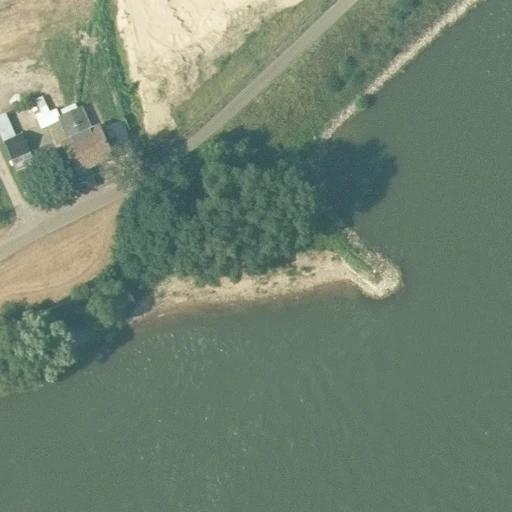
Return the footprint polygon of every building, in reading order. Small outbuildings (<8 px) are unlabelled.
[(0,59),(35,50),(29,24),(0,31),(0,59)] [(104,53),(81,60),(94,102),(117,95),(104,53)] [(70,113),(94,169),(114,161),(100,129),(94,131),(83,107),(70,113)] [(94,169),(70,113),(58,119),(68,143),(62,145),(76,177),(94,169)] [(12,163),(31,154),(24,134),(3,143),(12,163)]
